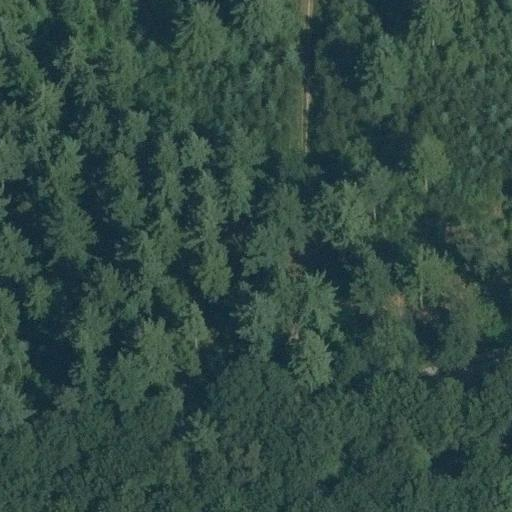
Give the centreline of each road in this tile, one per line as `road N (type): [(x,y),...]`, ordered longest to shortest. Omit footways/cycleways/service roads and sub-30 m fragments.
road 1 (track): [(310,0),(307,255),(294,325),(300,419)]
road 2 (track): [(0,504),(300,419)]
road 3 (track): [(300,419),(511,361)]
